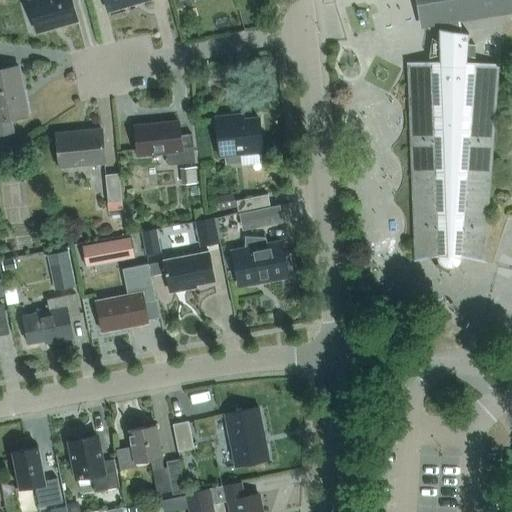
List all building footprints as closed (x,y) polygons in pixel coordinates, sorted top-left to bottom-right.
[(77,20),(71,0),(28,0),(37,32),(77,20)] [(104,0),(106,6),(108,11),(141,2),(146,0),(104,0)] [(499,65),(500,63),(465,61),(467,34),(469,34),(460,32),(458,20),(511,10),(511,0),(418,0),(421,18),(439,15),(442,29),(439,28),(441,61),(407,62),(407,63),(409,63),(417,259),(414,260),(414,261),(438,256),(439,258),(439,260),(441,262),(442,263),(444,265),(445,266),(447,266),(449,267),(451,267),(453,266),(455,265),(456,264),(458,263),(459,262),(460,260),(460,258),(461,256),(485,262),(485,261),(482,260),(497,65),(499,65)] [(10,117),(28,113),(18,66),(0,70),(0,133),(13,131),(10,117)] [(241,153),(262,151),(259,117),(231,120),(231,115),(215,117),(219,155),(224,154),(225,164),(242,162),(241,153)] [(179,134),(177,120),(135,125),(138,154),(166,151),(168,165),(195,162),(192,133),(179,134)] [(104,162),(101,129),(57,133),(60,166),(104,162)] [(198,183),(196,166),(179,167),(180,184),(198,183)] [(118,173),(105,174),(108,202),(121,200),(118,173)] [(235,207),(233,193),(216,196),(219,210),(235,207)] [(237,199),(239,211),(271,205),(269,193),(237,199)] [(110,212),(122,211),(121,200),(108,202),(110,212)] [(279,205),(259,209),(262,225),(282,221),(279,205)] [(195,221),(201,247),(219,243),(214,217),(195,221)] [(156,229),(141,232),(143,244),(159,241),(156,229)] [(82,243),(84,265),(135,259),(132,237),(82,243)] [(264,240),(264,239),(247,239),(247,240),(247,248),(232,251),(238,278),(239,285),(258,281),(291,275),(287,258),(284,259),(281,242),(265,245),(264,240)] [(69,251),(49,255),(55,290),(75,286),(69,251)] [(215,279),(210,253),(164,262),(169,292),(187,288),(186,285),(215,279)] [(16,268),(14,258),(1,260),(3,270),(16,268)] [(162,274),(160,262),(149,263),(152,276),(162,274)] [(148,264),(123,269),(128,295),(142,292),(144,302),(155,299),(148,264)] [(95,301),(101,332),(148,323),(144,302),(142,292),(128,295),(95,301)] [(47,299),(49,311),(23,316),(28,343),(49,339),(49,341),(72,337),(68,316),(80,314),(76,294),(47,299)] [(236,465),(269,459),(258,407),(226,413),(236,465)] [(188,421),(172,424),(177,450),(193,447),(188,421)] [(117,449),(121,469),(137,466),(136,458),(150,456),(150,458),(151,458),(153,469),(164,467),(161,456),(162,455),(156,424),(129,429),(132,446),(117,449)] [(102,461),(96,435),(68,441),(75,476),(91,473),(95,490),(118,485),(113,458),(102,461)] [(44,480),(38,447),(11,452),(18,487),(35,484),(39,506),(61,502),(56,478),(44,480)] [(179,459),(166,462),(171,494),(185,491),(179,459)] [(262,511),(259,493),(243,496),(240,482),(186,493),(187,495),(189,509),(189,511),(214,511),(213,503),(229,500),(231,511),(262,511)] [(187,495),(175,497),(177,511),(189,509),(187,495)] [(80,511),(78,500),(66,503),(67,511),(80,511)] [(140,511),(138,501),(126,504),(127,511),(140,511)]
